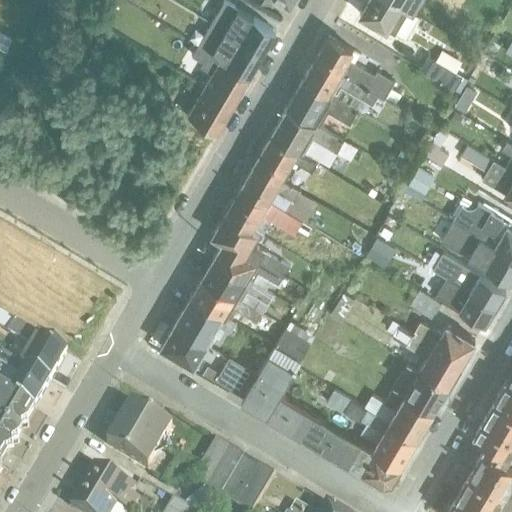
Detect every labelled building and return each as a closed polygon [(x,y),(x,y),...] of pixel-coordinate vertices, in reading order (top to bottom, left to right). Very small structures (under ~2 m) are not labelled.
[(225,125),(274,18),(235,0),(211,51),(216,53),(190,109),(225,125)] [(391,0),(368,0),(360,14),(389,31),(396,35),(397,33),(407,39),(420,17),(391,0)] [(496,31),(488,45),(499,50),(506,37),(496,31)] [(316,58),(379,95),(385,99),(386,97),(396,104),(402,94),(391,89),(396,81),(378,71),(375,75),(350,58),(354,51),(329,36),(316,58)] [(429,56),(422,69),(456,90),(464,76),(429,56)] [(304,79),(357,109),(362,100),(373,106),(379,95),(316,58),(304,79)] [(287,106),(320,125),(328,112),(351,124),(359,110),(357,109),(304,79),(287,106)] [(271,134),(318,162),(320,160),(329,165),(337,153),(345,140),(320,125),(287,106),(271,134)] [(440,128),(426,154),(443,163),(449,153),(439,148),(448,133),(440,128)] [(254,163),(286,182),(292,171),(288,169),(294,160),(312,172),(318,162),(271,134),(254,163)] [(345,140),(337,153),(350,161),(358,148),(345,140)] [(505,167),(511,171),(511,143),(507,140),(502,149),(511,155),(505,167)] [(404,144),(396,159),(404,164),(413,148),(404,144)] [(511,171),(505,167),(471,147),(465,157),(490,173),(487,180),(511,197),(511,171)] [(241,185),(302,221),(305,223),(317,202),(300,191),(286,182),(254,163),(241,185)] [(407,184),(404,190),(422,200),(435,176),(418,167),(409,185),(407,184)] [(402,182),(395,178),(387,190),(395,194),(402,182)] [(225,213),(253,229),(261,215),(294,234),(297,229),(308,235),(312,228),(302,222),(302,221),(241,185),(225,213)] [(454,221),(511,255),(511,228),(507,225),(501,236),(495,232),(504,218),(480,204),(479,205),(477,207),(475,209),(472,209),(470,209),(467,209),(465,207),(463,205),(454,221)] [(253,229),(225,213),(212,234),(223,240),(285,276),(291,266),(256,246),(263,235),(253,229)] [(511,278),(511,255),(454,221),(442,241),(510,281),(511,278)] [(355,232),(348,243),(358,249),(365,238),(355,232)] [(377,237),(366,255),(386,268),(396,249),(377,237)] [(212,258),(266,289),(271,281),(279,286),(285,276),(223,240),(212,258)] [(447,277),(496,306),(506,289),(443,251),(433,269),(447,277)] [(202,276),(255,308),(260,300),(268,305),(274,294),(266,289),(212,258),(202,276)] [(191,295),(232,319),(238,310),(257,321),(263,312),(255,308),(202,276),(191,295)] [(496,306),(447,277),(437,295),(486,324),(496,306)] [(420,290),(411,304),(433,318),(442,303),(420,290)] [(344,292),(331,314),(342,321),(356,299),(344,292)] [(173,324),(207,344),(210,346),(216,337),(220,339),(225,329),(230,331),(236,321),(232,319),(191,295),(173,324)] [(22,364),(51,381),(68,352),(0,312),(0,327),(8,332),(7,333),(32,347),(22,364)] [(463,362),(414,332),(400,324),(392,319),(387,328),(394,333),(392,336),(427,356),(419,368),(448,386),(463,362)] [(414,332),(463,362),(476,340),(446,323),(441,332),(421,320),(414,332)] [(258,374),(245,396),(270,411),(280,393),(315,335),(291,321),(258,374)] [(207,344),(173,324),(160,346),(194,366),(207,344)] [(0,378),(0,388),(35,409),(51,381),(22,364),(0,350),(0,364),(7,368),(0,378)] [(230,387),(243,365),(228,357),(216,379),(230,387)] [(243,365),(230,387),(245,396),(258,374),(243,365)] [(403,391),(434,410),(448,386),(419,368),(417,367),(403,391)] [(495,399),(511,408),(511,381),(507,379),(495,399)] [(365,406),(418,438),(434,410),(403,391),(394,386),(385,401),(372,394),(365,406)] [(0,463),(2,465),(7,455),(14,453),(12,448),(13,446),(20,444),(18,438),(22,430),(29,428),(28,423),(35,409),(0,388),(0,463)] [(372,448),(402,466),(418,438),(365,406),(335,388),(327,402),(360,421),(362,419),(368,422),(362,433),(376,441),(372,448)] [(280,393),(270,411),(277,420),(321,446),(333,425),(280,393)] [(484,448),(506,460),(511,450),(511,408),(495,399),(475,434),(488,442),(484,448)] [(119,423),(160,448),(172,427),(131,403),(119,423)] [(160,448),(119,423),(107,444),(148,468),(160,448)] [(333,425),(321,446),(384,483),(392,481),(402,466),(372,448),(333,425)] [(186,506),(196,511),(211,511),(220,498),(245,456),(217,440),(193,481),(205,488),(186,506)] [(511,497),(511,463),(506,460),(484,448),(470,473),(511,497)] [(245,456),(220,498),(235,507),(260,465),(245,456)] [(81,486),(126,511),(133,511),(140,501),(133,497),(137,490),(94,464),(81,486)] [(260,465),(235,507),(243,511),(253,511),(276,474),(260,465)] [(456,497),(480,511),(511,511),(511,497),(470,473),(456,497)] [(126,511),(81,486),(69,505),(80,511),(126,511)] [(480,511),(456,497),(446,511),(480,511)] [(195,511),(196,511),(186,506),(174,499),(166,511),(195,511)]
